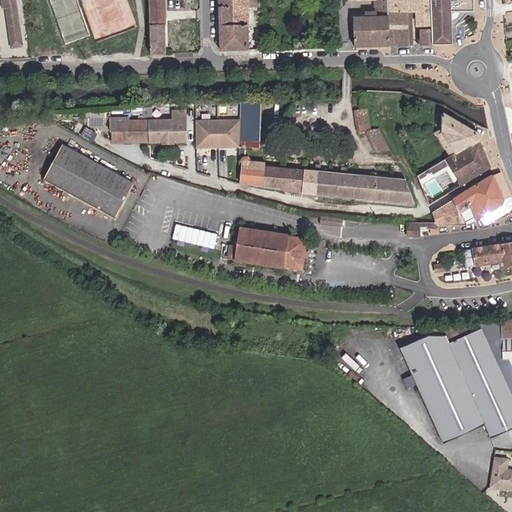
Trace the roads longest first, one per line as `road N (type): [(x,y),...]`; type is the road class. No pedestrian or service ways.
road 1 (tertiary): [(210,66),(427,59),(460,71)]
road 2 (unclassified): [(210,66),(0,73)]
